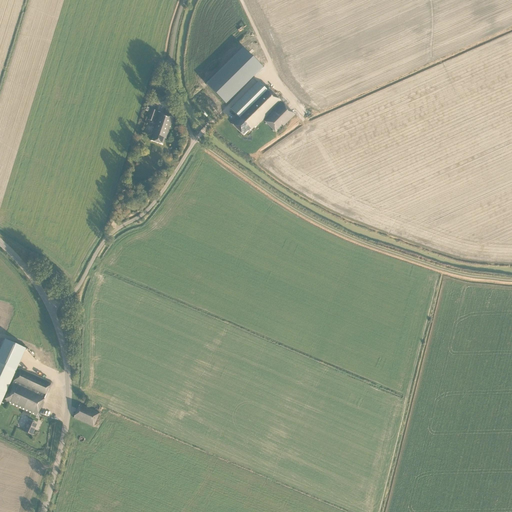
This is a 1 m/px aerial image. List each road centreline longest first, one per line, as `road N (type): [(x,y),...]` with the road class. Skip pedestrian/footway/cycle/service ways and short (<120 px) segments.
road 1 (unclassified): [(49,307),(74,291),(110,234),(155,202),(195,139),(170,79),(184,0)]
road 2 (tertiary): [(43,511),(67,413),(68,374),(49,307)]
